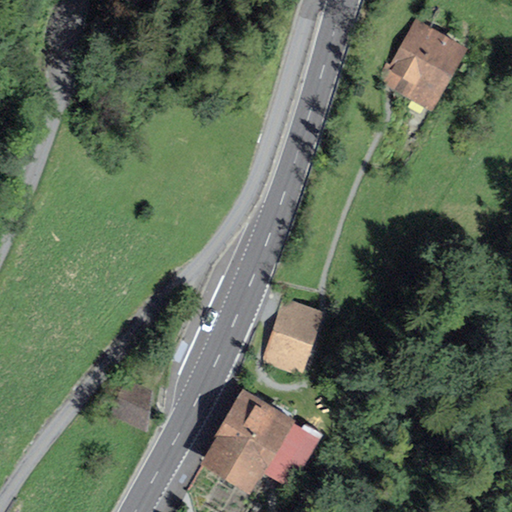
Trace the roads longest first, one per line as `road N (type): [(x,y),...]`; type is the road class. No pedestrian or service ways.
road 1 (unclassified): [(313,0),(246,199),(36,449),(0,505)]
road 2 (secondary): [(345,0),(255,271),(136,511)]
road 3 (unclassified): [(0,254),(59,103),(78,0)]
